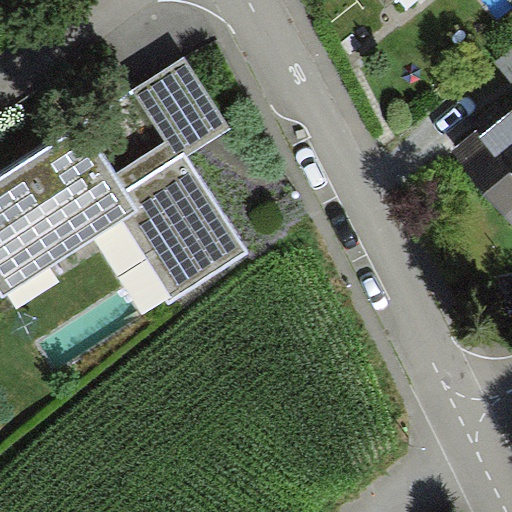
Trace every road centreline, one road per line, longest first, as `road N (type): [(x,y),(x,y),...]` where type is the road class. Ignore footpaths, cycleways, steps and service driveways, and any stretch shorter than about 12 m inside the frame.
road 1 (residential): [(246,0),(461,430)]
road 2 (residential): [(111,0),(0,83)]
